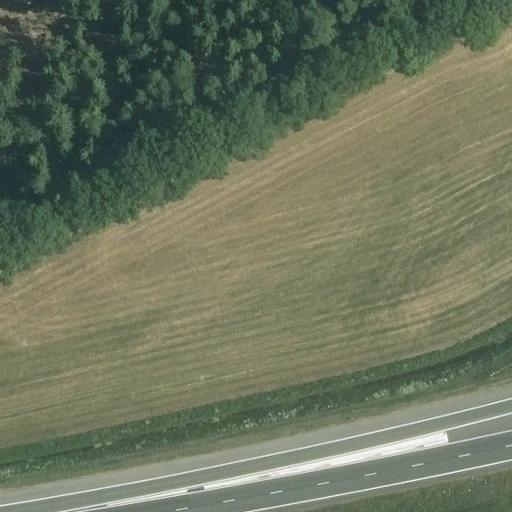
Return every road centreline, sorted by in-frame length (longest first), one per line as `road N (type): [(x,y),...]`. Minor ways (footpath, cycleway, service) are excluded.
road 1 (motorway): [(511,407),(106,511)]
road 2 (motorway): [(511,446),(178,511)]
